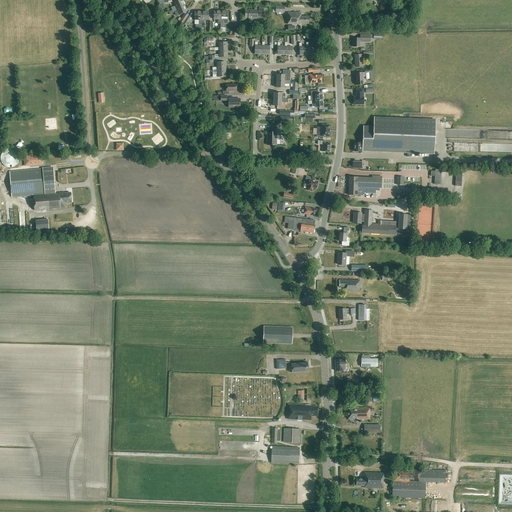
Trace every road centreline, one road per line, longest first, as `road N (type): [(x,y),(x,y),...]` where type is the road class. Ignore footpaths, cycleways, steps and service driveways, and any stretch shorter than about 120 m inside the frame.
road 1 (tertiary): [(294,265),(106,0)]
road 2 (tertiary): [(326,511),(323,342),(294,265)]
road 3 (unclassified): [(77,0),(93,205)]
road 4 (track): [(310,301),(111,298)]
road 5 (residential): [(260,67),(254,156),(337,157)]
road 6 (residential): [(294,265),(317,248),(337,157)]
